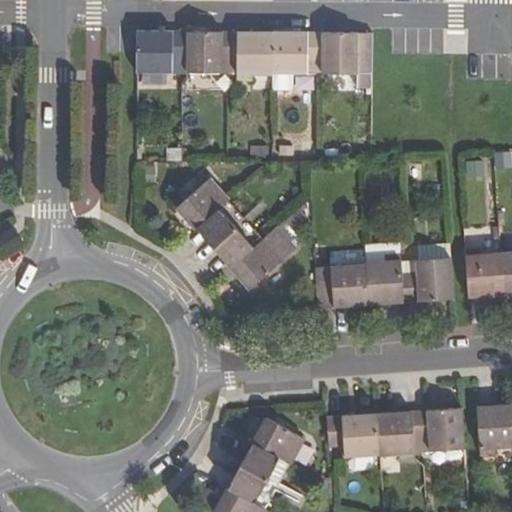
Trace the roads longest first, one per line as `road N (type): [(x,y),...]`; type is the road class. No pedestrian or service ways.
road 1 (residential): [(127,11),(503,18),(503,0)]
road 2 (residential): [(189,377),(511,350)]
road 3 (residential): [(52,12),(53,274)]
road 4 (residential): [(189,377),(180,330),(150,292),(108,272),(53,274)]
road 5 (residential): [(84,478),(116,473),(157,449),(177,423),(189,377)]
